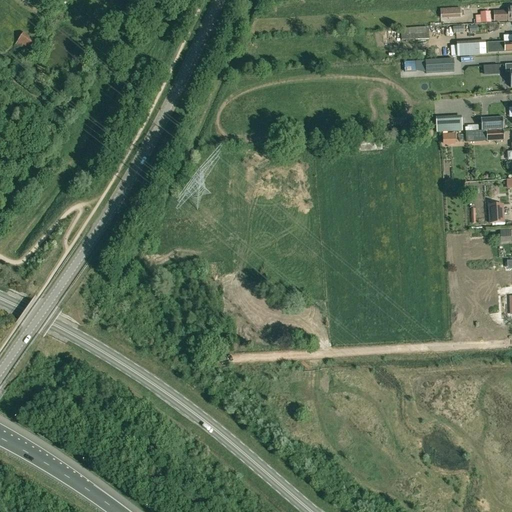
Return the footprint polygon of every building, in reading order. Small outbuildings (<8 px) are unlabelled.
[(460,8),(450,8),(451,18),(452,18),(461,17),(460,8)] [(511,9),(508,9),(508,12),(494,12),(494,21),(509,20),(509,21),(511,20),(511,9)] [(491,23),(490,12),(480,13),(480,16),(476,16),(476,24),(491,23)] [(402,29),(400,29),(401,40),(428,39),(428,27),(402,29)] [(24,45),(30,37),(24,32),(15,45),(20,49),(23,45),(24,45)] [(35,40),(30,37),(24,45),(29,49),(35,40)] [(486,55),(485,41),(456,43),(457,57),(486,55)] [(511,43),(508,44),(507,42),(487,43),(488,53),(511,51),(511,43)] [(426,73),(427,73),(454,72),(453,59),(425,61),(425,64),(426,73)] [(435,117),(436,133),(462,132),(461,116),(435,117)] [(502,118),(481,119),(482,130),(503,129),(502,118)] [(486,141),(486,132),(486,131),(465,132),(466,142),(486,141)] [(503,131),(486,132),(486,141),(504,140),(503,131)] [(455,144),(454,133),(442,134),(442,145),(455,144)] [(358,141),(358,145),(359,152),(382,150),(382,139),(358,141)] [(504,223),(503,204),(488,205),(489,224),(504,223)]
